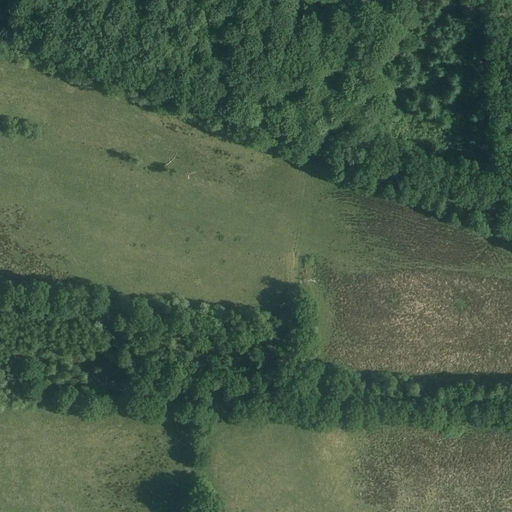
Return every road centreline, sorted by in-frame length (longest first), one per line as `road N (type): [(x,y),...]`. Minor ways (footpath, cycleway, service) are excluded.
road 1 (track): [(479,0),(500,211)]
road 2 (track): [(283,320),(304,143)]
